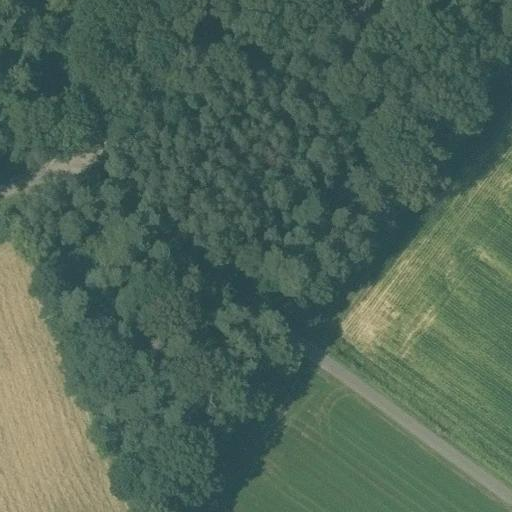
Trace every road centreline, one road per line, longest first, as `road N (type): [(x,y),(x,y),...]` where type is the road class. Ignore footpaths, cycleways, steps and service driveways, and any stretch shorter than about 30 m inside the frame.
road 1 (unclassified): [(0,191),(58,164),(511,500)]
road 2 (track): [(58,164),(375,0)]
